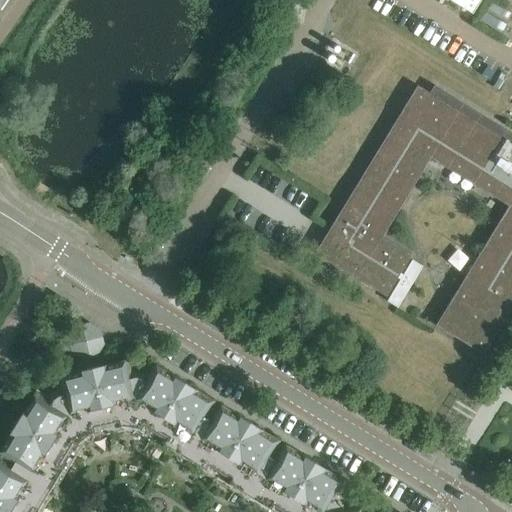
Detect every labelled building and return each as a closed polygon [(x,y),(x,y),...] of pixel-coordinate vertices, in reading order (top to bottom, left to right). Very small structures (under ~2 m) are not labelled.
[(481,0),(451,0),(473,14),(481,0)] [(412,254),(383,237),(434,152),(511,200),(511,201),(436,326),(483,354),(511,307),(511,132),(498,124),(435,85),(430,93),(418,85),(329,230),(335,234),(321,256),(386,296),(412,254)] [(104,344),(100,331),(89,324),(76,327),(69,338),(72,351),(83,358),(97,355),(104,344)] [(135,377),(131,378),(127,361),(95,369),(95,367),(90,368),(90,370),(59,377),(63,395),(59,396),(54,399),(52,403),(53,404),(57,409),(62,412),(61,414),(62,414),(57,422),(73,432),(82,445),(83,444),(87,445),(92,441),(93,437),(107,434),(110,434),(110,433),(124,430),(126,433),(133,434),(136,432),(137,432),(139,416),(149,400),(141,395),(141,394),(140,393),(143,388),(144,381),(145,380),(141,378),(135,377)] [(186,385),(187,383),(183,380),(182,382),(154,365),(145,380),(144,381),(143,388),(140,393),(141,394),(141,395),(149,400),(139,416),(137,432),(163,448),(177,439),(186,424),(187,423),(194,427),(195,427),(199,422),(204,418),(214,402),(186,385)] [(53,404),(52,403),(40,396),(36,394),(19,421),(18,420),(15,425),(17,426),(0,453),(16,464),(23,465),(28,468),(29,467),(34,460),(35,460),(50,469),(67,472),(74,460),(75,460),(76,457),(82,445),(73,432),(57,422),(62,414),(61,414),(62,412),(57,409),(53,404)] [(248,420),(247,422),(214,402),(204,418),(199,422),(195,427),(194,427),(187,423),(186,424),(177,439),(163,448),(213,479),(216,481),(242,496),(243,500),(248,504),(252,503),(266,511),(269,495),(278,480),(278,479),(271,474),(270,473),(273,468),(274,461),(284,445),(251,425),(252,423),(248,420)] [(313,460),(312,462),(284,445),(274,461),(273,468),(270,473),(271,474),(278,479),(278,480),(269,495),(266,511),(267,511),(309,511),(316,502),(324,507),(324,506),(325,507),(328,502),(334,498),(335,497),(344,481),(316,464),(317,463),(313,460)] [(0,511),(42,511),(52,496),(56,495),(59,490),(59,486),(64,476),(67,472),(50,469),(35,460),(34,460),(29,467),(28,468),(23,465),(16,464),(0,453),(0,511)] [(338,499),(335,497),(334,498),(328,502),(325,507),(324,506),(324,507),(316,502),(309,511),(362,511),(360,504),(343,508),(342,504),(338,499)]
